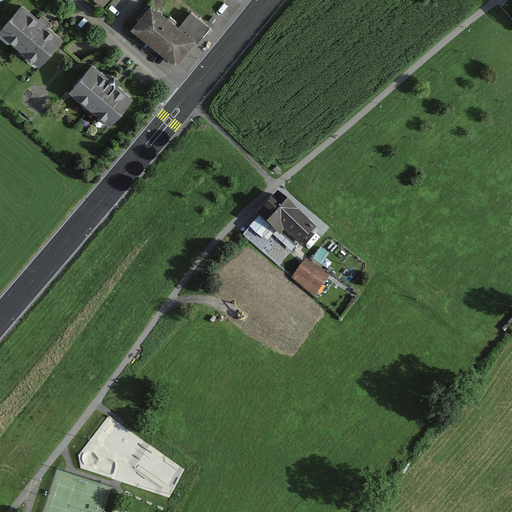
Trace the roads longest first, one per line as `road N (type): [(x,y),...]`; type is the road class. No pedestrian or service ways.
road 1 (track): [(33,482),(237,219),(498,0)]
road 2 (primary): [(189,96),(0,317)]
road 3 (track): [(511,347),(381,511)]
road 4 (track): [(289,309),(257,327),(212,303),(167,303)]
road 5 (primary): [(266,0),(189,96)]
